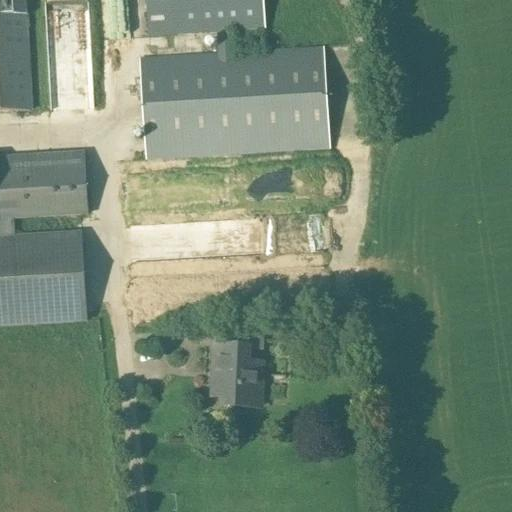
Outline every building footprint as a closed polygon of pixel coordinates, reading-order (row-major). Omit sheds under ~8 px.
[(0,0),(0,114),(32,113),(28,15),(27,2),(31,1),(31,0),(0,0)] [(217,34),(218,54),(139,59),(145,163),(331,151),(324,47),(232,54),(231,33),(265,31),(263,0),(146,0),(148,38),(217,34)] [(89,216),(88,208),(85,152),(0,157),(0,327),(87,323),(82,233),(15,237),(14,220),(89,216)] [(331,266),(318,265),(317,296),(330,297),(330,286),(331,286),(331,266)] [(248,363),(249,348),(214,346),(212,399),(222,399),(221,408),(261,410),(263,363),(248,363)]
